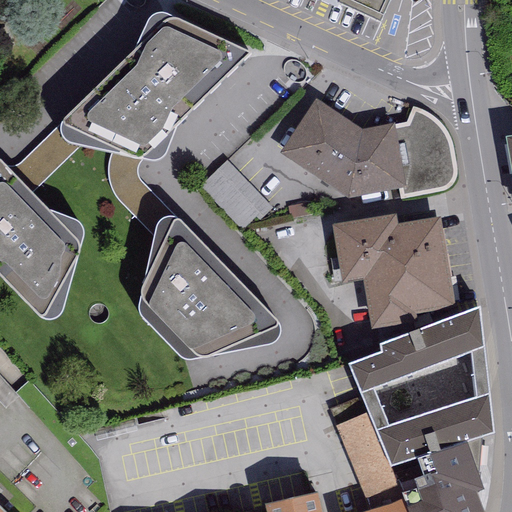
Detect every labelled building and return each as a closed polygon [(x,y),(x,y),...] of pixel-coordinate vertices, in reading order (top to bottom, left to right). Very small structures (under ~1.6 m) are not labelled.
[(318,0),(379,28),(392,0),(318,0)] [(176,134),(250,64),(166,23),(161,23),(156,24),(152,25),(149,28),(147,31),(143,42),(135,58),(62,129),(60,137),(61,142),(62,147),(66,150),(71,153),(77,155),(107,161),(149,170),(156,170),(162,168),(166,164),(176,134)] [(361,133),(315,103),(278,156),(348,203),(398,192),(399,201),(437,195),(444,193),(448,191),(452,188),(455,184),(456,180),(457,175),(456,162),(455,153),(452,141),(448,133),(443,127),(436,121),(427,115),(419,110),(413,109),(407,125),(395,126),(361,133)] [(226,162),(199,187),(242,232),(256,218),(260,221),(272,210),(226,162)] [(0,285),(38,324),(43,327),(48,328),(54,327),(59,324),(62,319),(82,248),(83,241),(81,235),(77,230),(71,227),(47,219),(0,170),(0,285)] [(396,220),(332,231),(341,288),(362,285),(371,334),(456,319),(439,222),(398,229),(396,220)] [(195,368),(267,354),(272,352),(276,350),(278,346),(280,341),(279,337),(277,333),(178,230),(174,227),(169,226),(165,227),(160,229),(157,233),(155,237),(139,311),(138,318),(139,322),(141,327),(177,364),(181,367),(186,369),(190,369),(195,368)] [(381,360),(348,372),(367,418),(390,474),(392,473),(467,450),(493,442),(479,312),(379,348),(381,360)] [(390,474),(367,418),(335,429),(369,511),(382,511),(404,505),(392,473),(390,474)] [(483,496),(467,450),(392,473),(404,505),(406,511),(481,511),(477,498),(483,496)] [(322,511),(318,493),(264,505),(265,511),(322,511)]
